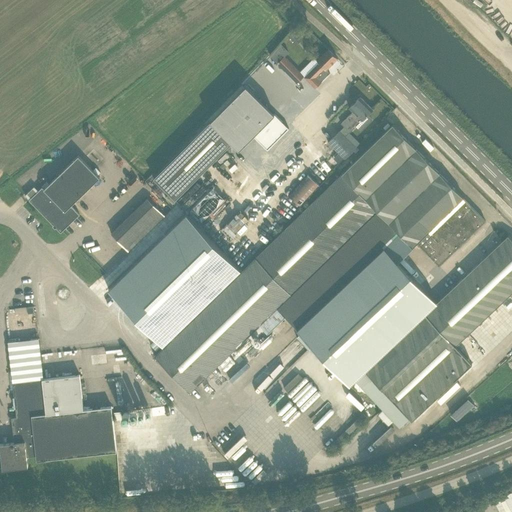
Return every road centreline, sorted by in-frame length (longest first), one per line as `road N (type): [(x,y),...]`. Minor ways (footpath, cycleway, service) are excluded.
road 1 (primary): [(511,197),(320,0)]
road 2 (secondary): [(300,511),(511,441)]
road 3 (unclassified): [(144,361),(18,228),(0,219)]
road 4 (unknown): [(108,323),(68,341),(48,338),(41,301),(55,267)]
